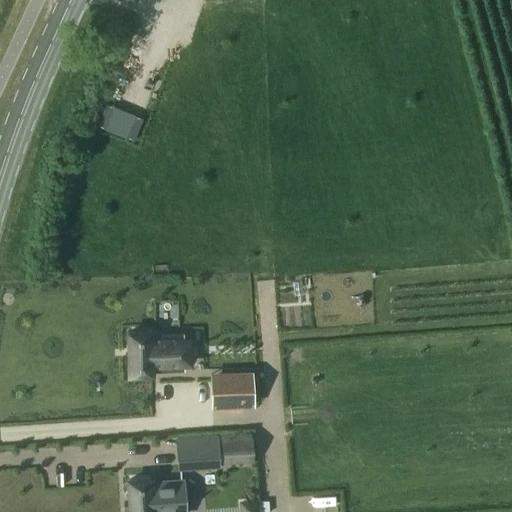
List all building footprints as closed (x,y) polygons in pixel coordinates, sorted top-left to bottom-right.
[(120,328),(122,287),(54,285),(53,326),(120,328)] [(150,332),(128,333),(129,375),(151,374),(151,370),(184,369),(183,335),(150,336),(150,332)] [(25,382),(40,383),(41,363),(0,360),(0,411),(23,412),(25,382)] [(39,413),(86,414),(88,362),(41,360),(39,413)] [(242,377),(211,378),(212,407),(243,406),(252,405),(251,377),(242,377)] [(201,438),(176,440),(178,468),(203,466),(218,465),(216,437),(201,438)] [(150,479),(128,481),(130,511),(184,511),(183,481),(150,483),(150,479)] [(255,511),(255,501),(241,502),(241,511),(255,511)]
